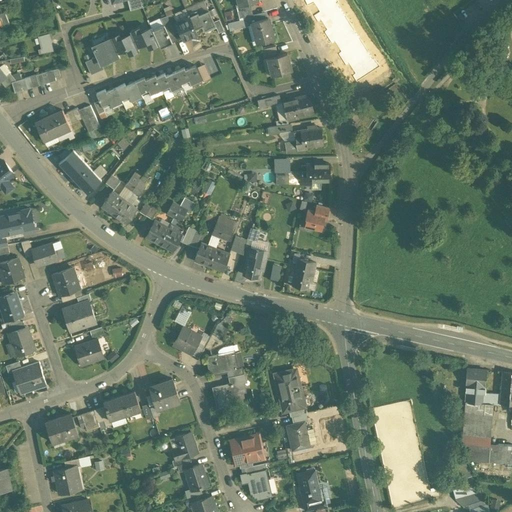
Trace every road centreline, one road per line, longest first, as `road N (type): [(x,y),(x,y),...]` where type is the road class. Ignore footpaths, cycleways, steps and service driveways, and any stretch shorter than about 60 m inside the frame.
road 1 (residential): [(308,81),(259,94),(235,47),(0,119)]
road 2 (residential): [(349,185),(469,27),(508,0)]
road 3 (secondary): [(169,272),(72,206),(0,119)]
road 4 (residential): [(287,0),(337,116),(349,185)]
road 5 (secondary): [(378,511),(343,318)]
road 6 (residential): [(243,508),(229,489),(195,383),(143,351)]
road 7 (secondary): [(343,318),(169,272)]
road 8 (secondary): [(511,358),(343,318)]
road 9 (residential): [(349,185),(343,318)]
